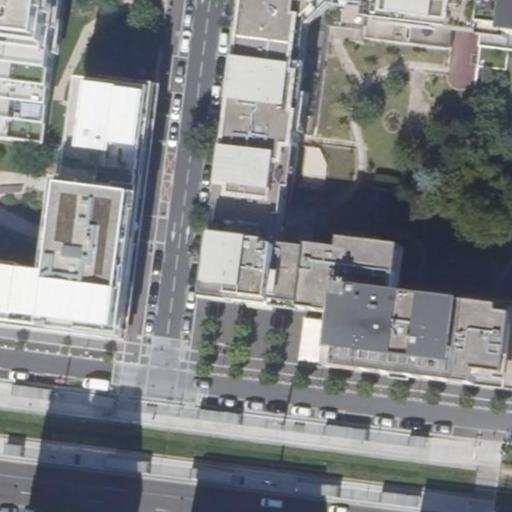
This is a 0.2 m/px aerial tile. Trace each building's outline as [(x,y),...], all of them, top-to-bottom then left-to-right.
[(0,0),(0,139),(45,145),(52,93),(63,0),(0,0)] [(249,0),(224,198),(256,202),(292,206),(301,134),(315,136),(329,25),(353,28),(352,38),(364,40),(363,44),(451,55),(457,0),(249,0)] [(511,0),(483,0),(478,47),(511,50),(511,0)] [(0,325),(125,341),(134,268),(147,169),(157,91),(84,81),(59,274),(0,265),(0,325)] [(241,241),(219,238),(211,299),(313,312),(321,313),(335,314),(328,367),(359,371),(419,379),(479,386),(511,390),(511,308),(399,294),(405,248),(344,240),(342,254),(280,246),(281,241),(261,238),(260,243),(241,241)]
